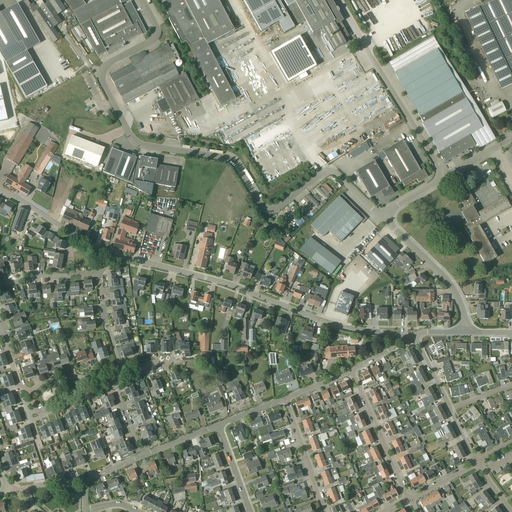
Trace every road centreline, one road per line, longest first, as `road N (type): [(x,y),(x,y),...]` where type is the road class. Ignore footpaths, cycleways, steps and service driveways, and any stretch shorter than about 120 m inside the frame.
road 1 (unclassified): [(142,0),(155,38),(109,64),(102,78),(133,139),(232,161),(265,210),(330,171),(380,215)]
road 2 (tertiary): [(394,338),(109,255)]
road 3 (unclassified): [(439,177),(337,0)]
road 4 (residential): [(466,333),(452,288),(380,215)]
road 5 (residential): [(409,499),(350,372)]
road 6 (tertiary): [(109,255),(0,190)]
road 7 (unknown): [(467,0),(460,21),(485,79),(511,104)]
road 8 (residential): [(325,511),(284,399)]
